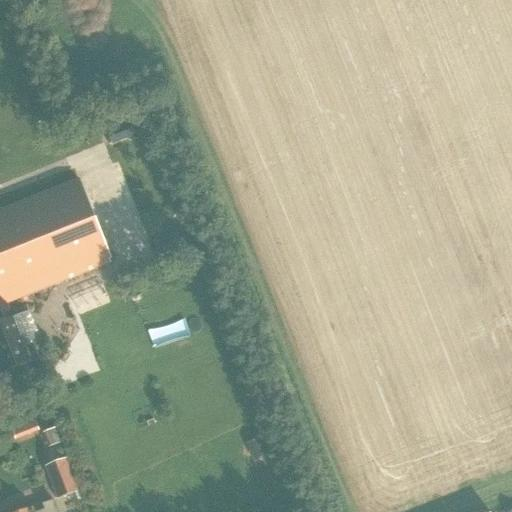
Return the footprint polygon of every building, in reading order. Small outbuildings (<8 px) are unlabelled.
[(122,128),(108,134),(113,145),(127,139),(131,141),(138,137),(142,130),(139,123),(131,120),(124,123),(122,128)] [(153,157),(165,160),(168,151),(157,147),(153,157)] [(0,209),(0,306),(9,303),(114,262),(80,178),(0,209)] [(189,206),(181,203),(176,213),(183,217),(189,206)] [(171,239),(169,244),(155,250),(159,261),(174,255),(178,257),(185,254),(188,246),(186,239),(178,236),(171,239)] [(9,303),(0,306),(0,357),(6,373),(33,361),(27,346),(43,340),(32,312),(16,319),(9,303)] [(13,429),(17,440),(41,430),(37,420),(13,429)] [(44,432),(50,447),(62,442),(57,427),(44,432)] [(47,466),(59,499),(81,490),(68,458),(47,466)] [(21,511),(59,511),(55,500),(44,504),(45,509),(38,511),(36,511),(35,507),(21,511)]
